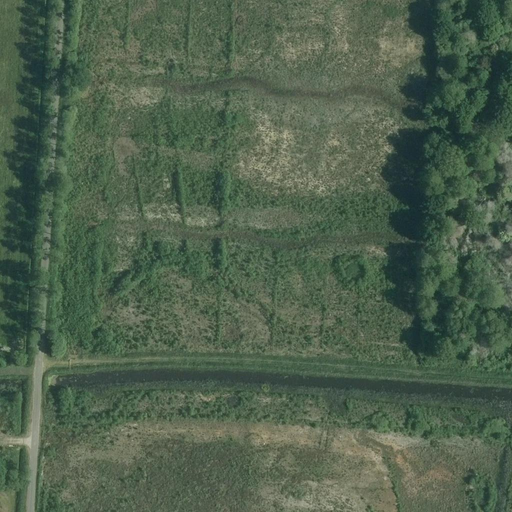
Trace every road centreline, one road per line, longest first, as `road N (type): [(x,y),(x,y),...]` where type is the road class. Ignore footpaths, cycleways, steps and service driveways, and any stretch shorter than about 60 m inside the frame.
road 1 (unclassified): [(29,511),(60,0)]
road 2 (track): [(38,371),(204,364),(511,380)]
